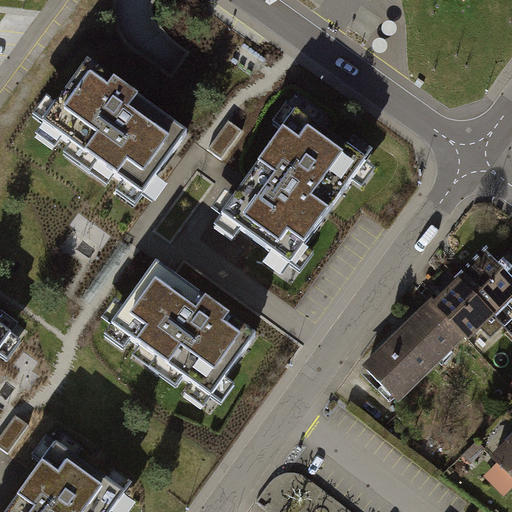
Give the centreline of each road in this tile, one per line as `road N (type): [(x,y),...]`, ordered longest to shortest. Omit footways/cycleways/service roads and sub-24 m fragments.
road 1 (residential): [(216,511),(473,158)]
road 2 (residential): [(247,0),(473,158)]
